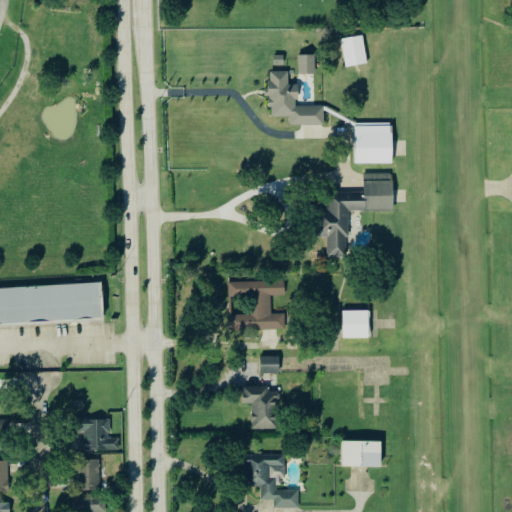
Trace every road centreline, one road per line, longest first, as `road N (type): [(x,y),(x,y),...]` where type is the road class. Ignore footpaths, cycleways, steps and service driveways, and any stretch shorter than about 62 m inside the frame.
road 1 (tertiary): [(158,511),(143,0)]
road 2 (tertiary): [(123,0),(137,511)]
road 3 (residential): [(39,511),(37,367)]
